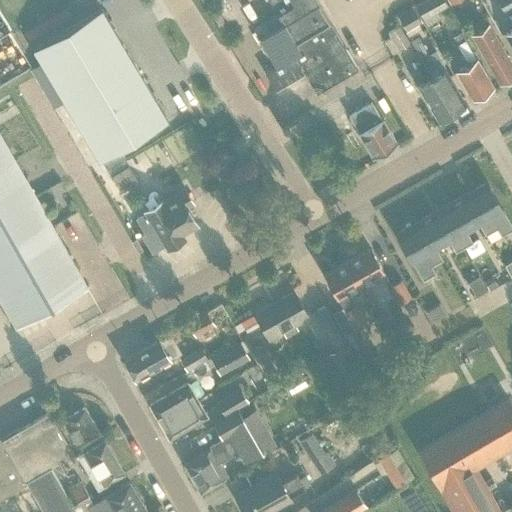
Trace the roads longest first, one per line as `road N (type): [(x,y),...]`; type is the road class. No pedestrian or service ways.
road 1 (tertiary): [(93,348),(314,216)]
road 2 (unclassified): [(314,216),(175,0)]
road 3 (tertiary): [(314,216),(511,104)]
road 4 (residential): [(185,511),(93,348)]
